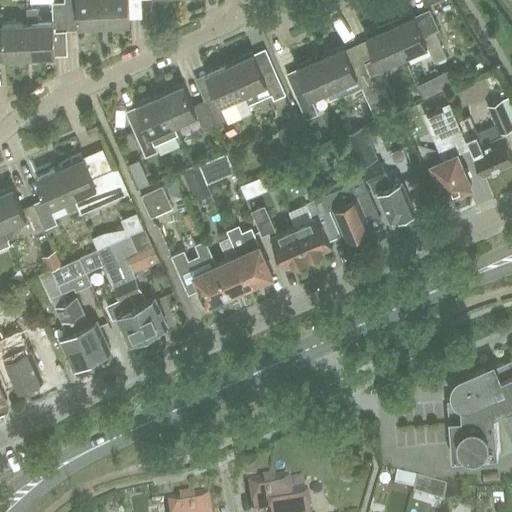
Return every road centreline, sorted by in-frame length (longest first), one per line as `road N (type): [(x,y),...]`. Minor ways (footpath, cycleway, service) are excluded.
road 1 (residential): [(511,210),(0,439)]
road 2 (tertiary): [(0,511),(78,458),(424,296)]
road 3 (residential): [(0,131),(241,23)]
